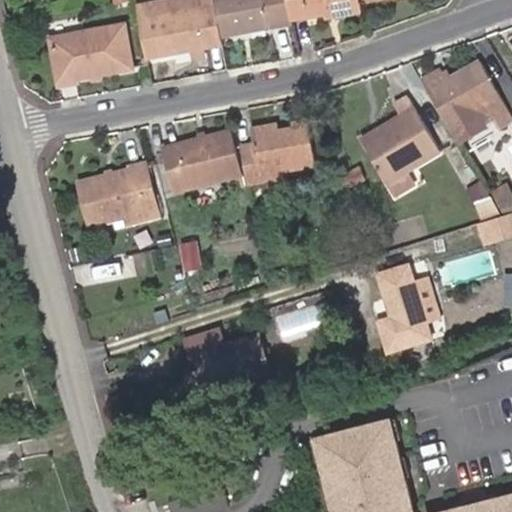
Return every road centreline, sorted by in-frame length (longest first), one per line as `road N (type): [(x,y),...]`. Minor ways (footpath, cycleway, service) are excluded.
road 1 (residential): [(13,125),(319,67),(507,6)]
road 2 (residential): [(13,125),(103,511)]
